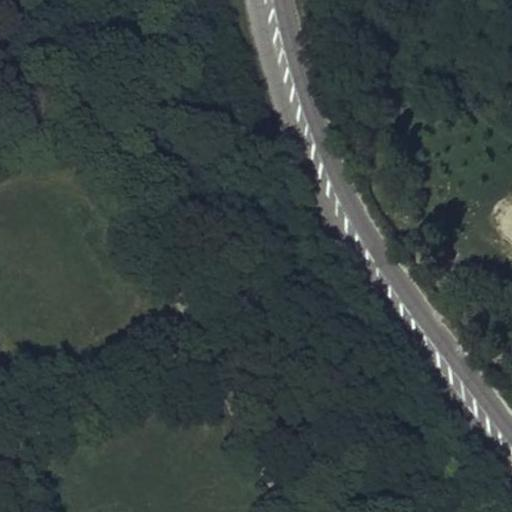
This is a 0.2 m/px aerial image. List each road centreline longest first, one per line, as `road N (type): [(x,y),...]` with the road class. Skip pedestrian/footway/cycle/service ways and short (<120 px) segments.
road 1 (unclassified): [(254,0),(289,131),(357,274),(511,478)]
road 2 (unclassified): [(511,432),(385,264),(344,192),(307,102),(283,0)]
